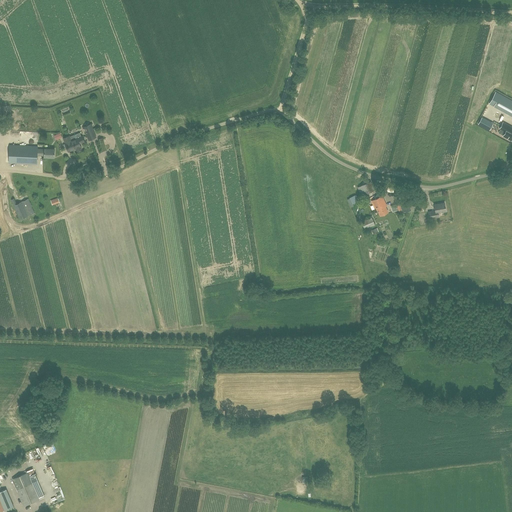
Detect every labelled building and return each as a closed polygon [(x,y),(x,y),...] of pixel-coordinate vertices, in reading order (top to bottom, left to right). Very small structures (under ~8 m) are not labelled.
[(511,100),(496,92),(490,104),(511,116),(511,100)] [(482,118),(478,124),(489,130),(493,123),(482,118)] [(511,127),(503,123),(500,129),(505,132),(503,136),(511,140),(511,127)] [(69,136),(64,138),(65,143),(69,152),(76,149),(77,150),(78,150),(79,150),(80,150),(80,149),(81,148),(81,147),(80,144),(84,142),(83,138),(87,136),(88,136),(89,139),(89,140),(90,140),(95,138),(96,137),(96,136),(95,134),(91,124),(84,127),(86,133),(81,134),(82,136),(81,137),(79,133),(70,137),(69,136)] [(55,149),(48,149),(45,149),(45,150),(38,149),(38,147),(10,145),(9,163),(37,164),(37,155),(44,155),(44,157),(54,157),(55,149)] [(363,199),(372,195),(367,183),(358,187),(363,199)] [(382,208),(378,210),(381,216),(388,212),(385,206),(387,206),(382,196),(378,198),(382,208)] [(28,198),(17,204),(14,198),(11,200),(19,220),(35,213),(28,198)] [(376,211),(378,210),(382,208),(378,198),(371,201),(376,211)] [(408,201),(396,204),(398,214),(403,213),(411,211),(408,201)] [(438,213),(446,211),(445,203),(434,205),(435,211),(428,212),(430,218),(439,217),(438,213)] [(370,230),(370,227),(375,225),(372,218),(362,222),(365,229),(366,231),(370,230)] [(395,221),(381,224),(385,239),(394,237),(393,232),(397,231),(395,221)] [(24,506),(39,500),(27,473),(13,479),(24,506)] [(0,501),(4,511),(14,507),(6,489),(0,492),(0,501)]
